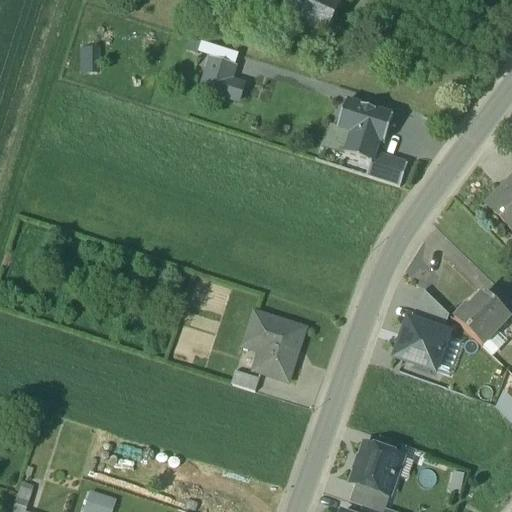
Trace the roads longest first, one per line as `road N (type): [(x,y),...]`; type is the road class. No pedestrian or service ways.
road 1 (tertiary): [(511,86),(386,262),(298,511)]
road 2 (track): [(0,247),(78,0)]
